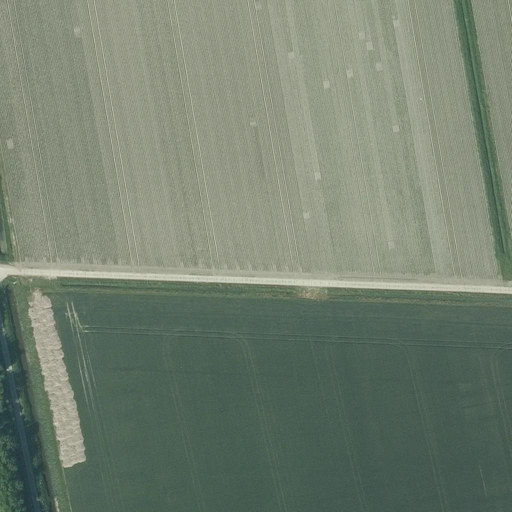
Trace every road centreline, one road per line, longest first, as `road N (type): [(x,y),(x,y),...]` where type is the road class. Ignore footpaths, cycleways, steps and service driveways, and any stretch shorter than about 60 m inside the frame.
road 1 (track): [(0,273),(511,292)]
road 2 (track): [(37,511),(0,327)]
